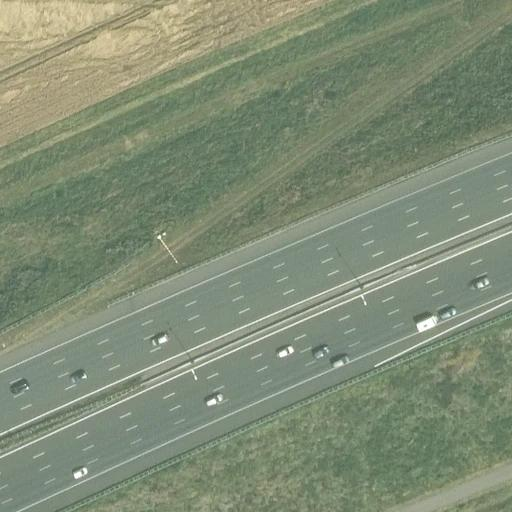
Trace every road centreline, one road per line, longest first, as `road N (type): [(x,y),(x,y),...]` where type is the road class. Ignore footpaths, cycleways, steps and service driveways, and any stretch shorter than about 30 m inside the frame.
road 1 (motorway): [(0,488),(511,262)]
road 2 (motorway): [(511,182),(0,403)]
